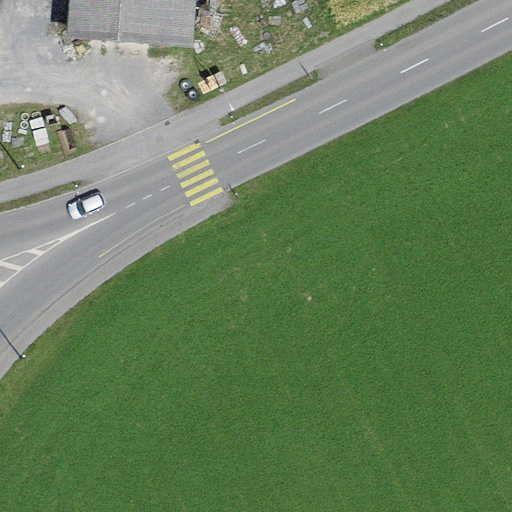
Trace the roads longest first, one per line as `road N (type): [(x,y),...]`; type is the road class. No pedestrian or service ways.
road 1 (tertiary): [(137,204),(511,20)]
road 2 (tertiary): [(0,335),(137,204)]
road 3 (tertiary): [(137,204),(0,242)]
